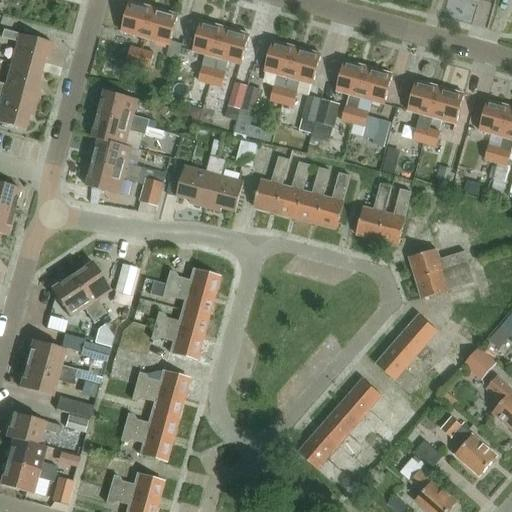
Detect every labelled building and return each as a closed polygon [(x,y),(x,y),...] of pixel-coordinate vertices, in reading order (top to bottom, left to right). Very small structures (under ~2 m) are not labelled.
[(130,2),(121,32),(146,39),(154,8),(130,2)] [(154,8),(146,39),(170,46),(178,15),(154,8)] [(201,21),(193,52),(206,55),(202,68),(214,71),(226,28),(201,21)] [(226,28),(214,71),(226,74),(229,62),(242,65),(250,35),(226,28)] [(4,30),(2,37),(18,42),(12,64),(41,72),(45,58),(48,59),(53,43),(4,30)] [(274,41),(266,72),(278,75),(274,88),(286,91),(298,48),(274,41)] [(138,66),(143,51),(131,47),(127,63),(138,66)] [(298,48),(286,91),(298,94),(298,93),(301,81),(313,84),(314,85),(322,54),(298,48)] [(143,51),(138,66),(150,69),(154,54),(143,51)] [(346,61),(338,91),(350,95),(346,108),(358,111),(370,68),(346,61)] [(0,83),(0,92),(36,102),(41,87),(37,86),(41,72),(12,64),(6,85),(0,83)] [(202,68),(198,82),(210,86),(214,71),(202,68)] [(370,68),(358,111),(370,115),(373,101),(386,105),(394,75),(370,68)] [(214,71),(210,86),(222,89),(226,74),(214,71)] [(416,80),(408,111),(421,115),(417,127),(429,131),(432,118),(441,87),(416,80)] [(234,84),(228,107),(241,110),(247,88),(234,84)] [(441,87),(432,118),(457,125),(465,94),(441,87)] [(257,115),(263,92),(247,88),(241,110),(253,114),(257,115)] [(273,94),(271,102),(282,105),(286,91),(274,88),(273,94)] [(286,91),(282,105),(294,108),(298,94),(286,91)] [(0,92),(0,100),(1,101),(0,104),(0,123),(25,130),(29,116),(32,117),(36,102),(0,92)] [(148,130),(150,122),(134,118),(139,101),(104,92),(98,116),(148,130)] [(303,119),(300,131),(312,134),(315,123),(322,100),(310,97),(309,96),(303,119)] [(312,134),(311,137),(330,142),(333,128),(340,105),(322,100),(315,123),(312,134)] [(511,106),(489,100),(481,131),(493,134),(504,138),(511,109),(511,106)] [(346,108),(342,122),(354,126),(358,111),(346,108)] [(199,121),(202,111),(192,109),(190,115),(193,120),(199,121)] [(511,109),(504,138),(501,150),(511,153),(511,109)] [(245,141),(246,137),(250,126),(253,114),(241,110),(233,137),(245,141)] [(354,126),(352,135),(363,138),(369,118),(370,115),(358,111),(354,126)] [(145,137),(148,130),(98,116),(92,139),(98,141),(98,140),(126,148),(130,133),(145,137)] [(374,141),(373,145),(385,148),(392,124),(380,121),(374,141)] [(272,132),(250,126),(246,137),(269,143),(272,132)] [(417,127),(413,142),(425,145),(429,131),(417,127)] [(436,148),(440,134),(429,131),(425,145),(436,148)] [(133,150),(126,148),(98,140),(98,141),(92,163),(141,176),(143,170),(129,166),(133,150)] [(238,164),(254,168),(258,146),(242,143),(238,164)] [(393,145),(387,168),(401,172),(408,149),(393,145)] [(489,147),(485,162),(497,165),(501,150),(489,147)] [(511,153),(501,150),(497,165),(508,168),(511,154),(511,153)] [(283,155),(278,179),(286,181),(292,157),(283,155)] [(205,208),(219,159),(210,157),(206,173),(184,167),(176,197),(190,201),(189,204),(205,208)] [(235,212),(243,183),(222,177),(227,162),(219,159),(205,208),(221,212),(222,209),(235,212)] [(343,228),(355,173),(320,165),(320,164),(303,160),(297,184),(265,177),(258,208),(343,228)] [(139,185),(141,176),(92,163),(86,187),(120,196),(124,181),(139,185)] [(159,207),(165,184),(148,180),(142,203),(159,207)] [(500,205),(506,184),(495,180),(488,202),(500,205)] [(0,207),(14,211),(21,188),(0,181),(0,207)] [(367,204),(359,234),(404,245),(418,190),(385,182),(379,206),(367,204)] [(8,235),(14,211),(0,207),(0,232),(2,233),(2,234),(8,235)] [(441,247),(413,256),(426,298),(454,289),(451,278),(478,270),(471,249),(444,257),(441,247)] [(96,301),(110,291),(92,263),(71,276),(99,319),(106,314),(96,301)] [(130,298),(138,270),(123,266),(116,294),(130,298)] [(204,359),(223,273),(197,268),(178,354),(204,359)] [(170,281),(157,278),(154,293),(184,299),(189,274),(172,270),(170,281)] [(92,323),(99,319),(71,276),(50,290),(69,319),(83,310),(92,323)] [(170,339),(178,316),(163,311),(154,333),(170,339)] [(423,313),(379,363),(399,381),(443,331),(423,313)] [(511,313),(490,342),(500,350),(511,337),(511,338),(511,313)] [(113,337),(105,326),(99,330),(95,343),(110,347),(113,337)] [(25,365),(75,377),(77,371),(61,366),(65,350),(32,341),(25,365)] [(103,366),(108,350),(83,342),(78,358),(103,366)] [(482,380),(496,364),(478,348),(464,364),(482,380)] [(73,386),(75,377),(25,365),(19,388),(52,397),(57,381),(73,386)] [(192,376),(143,366),(137,394),(159,399),(153,425),(146,423),(142,441),(147,442),(145,454),(174,460),(192,376)] [(365,446),(353,435),(387,395),(365,376),(301,451),(335,480),(365,446)] [(511,429),(511,388),(497,376),(486,388),(502,402),(493,412),(511,429)] [(90,418),(93,406),(60,397),(57,409),(90,418)] [(39,445),(43,430),(59,434),(61,426),(12,413),(6,437),(12,439),(12,438),(39,445)] [(128,414),(126,438),(143,440),(145,415),(128,414)] [(85,432),(88,422),(68,416),(65,427),(85,432)] [(479,477),(497,456),(473,434),(471,436),(461,426),(462,425),(452,417),(441,430),(451,438),(453,435),(464,445),(455,455),(479,477)] [(46,447),(39,445),(12,438),(12,439),(6,461),(55,475),(57,467),(41,463),(46,447)] [(415,453),(434,469),(444,457),(425,441),(415,453)] [(78,468),(81,458),(73,456),(70,466),(78,468)] [(413,458),(400,473),(410,481),(422,492),(415,500),(428,511),(449,511),(458,503),(433,480),(432,482),(419,471),(423,467),(413,458)] [(53,482),(55,475),(6,461),(0,482),(0,485),(33,494),(37,478),(53,482)] [(136,470),(127,505),(133,506),(131,511),(159,511),(168,478),(136,470)] [(124,502),(132,478),(118,473),(110,497),(124,502)] [(67,506),(73,482),(59,478),(52,502),(67,506)]
